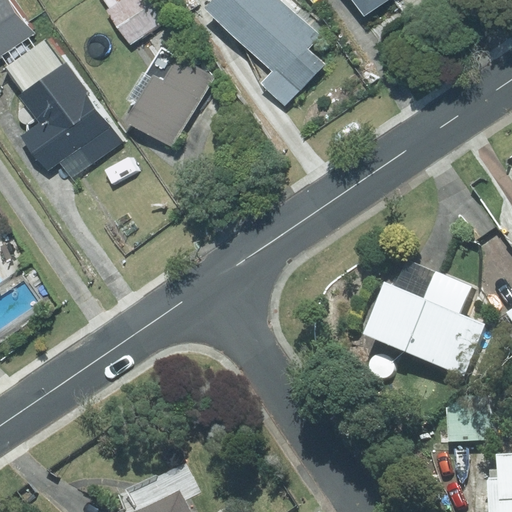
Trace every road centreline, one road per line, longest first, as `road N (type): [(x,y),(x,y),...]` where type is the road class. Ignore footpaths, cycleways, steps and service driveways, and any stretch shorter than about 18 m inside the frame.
road 1 (residential): [(214,282),(511,81)]
road 2 (residential): [(366,511),(214,282)]
road 3 (residential): [(0,426),(214,282)]
